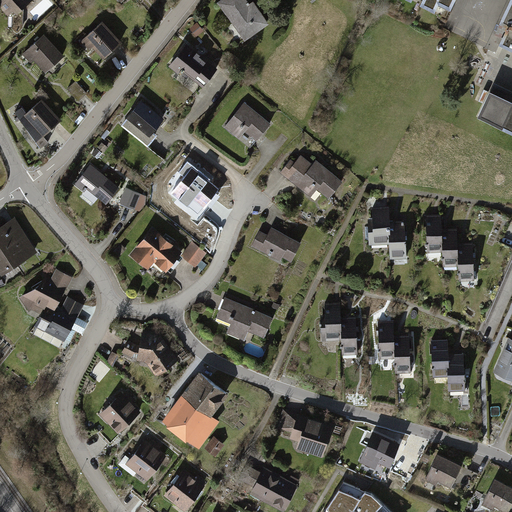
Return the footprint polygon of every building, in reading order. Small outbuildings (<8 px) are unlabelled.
[(24,8),(32,0),(0,0),(0,7),(7,16),(11,13),(12,13),(12,28),(17,34),(23,28),(24,8)] [(248,0),(219,0),(217,2),(245,41),(270,23),(254,1),(251,3),(248,0)] [(426,0),(423,6),(434,11),(438,2),(450,7),(453,0),(426,0)] [(511,0),(500,23),(501,23),(496,34),(503,38),(500,45),(511,50),(511,0)] [(103,21),(80,41),(89,50),(92,47),(103,59),(122,42),(103,21)] [(198,22),(190,28),(196,37),(204,31),(198,22)] [(44,34),(22,54),(30,63),(33,60),(45,73),(64,56),(44,34)] [(187,44),(169,66),(178,74),(179,73),(187,79),(189,77),(203,88),(218,68),(187,44)] [(78,102),(87,94),(77,81),(67,89),(78,102)] [(511,101),(490,92),(479,115),(511,131),(511,101)] [(42,99),(27,112),(22,107),(14,112),(40,149),(48,142),(44,136),(61,120),(42,99)] [(142,100),(121,126),(147,147),(157,135),(153,132),(164,118),(142,100)] [(244,102),(225,127),(240,139),(245,132),(257,142),(271,124),(244,102)] [(291,158),(280,173),(311,197),(317,190),(329,199),(343,181),(316,161),(313,164),(301,155),(295,162),(291,158)] [(91,164),(75,184),(91,197),(93,194),(106,205),(120,187),(91,164)] [(191,168),(172,194),(187,205),(192,197),(205,207),(219,188),(191,168)] [(148,196),(125,187),(119,203),(142,212),(148,196)] [(390,207),(373,208),(373,218),(368,219),(369,245),(390,244),(391,259),(407,258),(405,221),(391,222),(390,207)] [(441,215),(426,216),(427,253),(442,252),(443,267),(458,267),(459,282),(475,281),(473,242),(458,243),(457,229),(442,230),(441,215)] [(15,217),(0,226),(0,273),(2,276),(38,252),(15,217)] [(152,227),(130,255),(149,270),(154,262),(166,272),(182,251),(152,227)] [(260,231),(252,246),(281,261),(283,257),(292,262),(302,243),(272,228),(268,235),(260,231)] [(192,241),(181,256),(196,267),(207,253),(192,241)] [(39,285),(20,297),(29,312),(33,309),(41,314),(34,326),(65,342),(84,305),(68,296),(62,307),(58,306),(66,289),(67,290),(73,277),(56,268),(50,280),(49,277),(38,284),(39,285)] [(225,297),(216,318),(231,324),(227,333),(245,340),(248,331),(265,338),(274,317),(225,297)] [(341,302),(325,303),(326,314),(321,314),(322,341),(342,340),(343,355),(358,354),(356,317),(342,317),(341,302)] [(395,320),(378,321),(380,360),(395,359),(396,373),(412,373),(410,335),(395,336),(395,320)] [(161,335),(142,332),(140,346),(128,340),(122,352),(132,357),(138,358),(138,361),(146,362),(157,377),(179,360),(161,335)] [(511,339),(508,337),(493,372),(511,380),(511,339)] [(447,339),(431,340),(433,378),(448,377),(449,392),(465,391),(463,353),(448,354),(447,339)] [(112,352),(107,362),(113,367),(119,355),(112,352)] [(199,371),(162,420),(168,424),(167,426),(186,441),(188,439),(200,449),(221,421),(214,416),(230,395),(199,371)] [(121,393),(99,414),(119,434),(141,412),(121,393)] [(277,428),(292,433),(290,439),(299,442),(297,449),(323,458),(333,426),(283,409),(277,428)] [(373,430),(360,462),(372,467),(375,459),(388,465),(398,441),(373,430)] [(225,444),(214,436),(205,448),(216,457),(225,444)] [(125,456),(118,465),(134,477),(137,473),(148,481),(167,456),(145,439),(130,459),(125,456)] [(437,452),(425,479),(436,484),(438,480),(451,486),(462,463),(437,452)] [(246,464),(238,479),(254,488),(250,495),(283,511),(284,511),(298,485),(265,467),(262,472),(246,464)] [(184,469),(164,496),(185,511),(205,486),(184,469)] [(511,484),(495,476),(481,503),(493,509),(495,505),(508,511),(511,503),(511,484)] [(344,482),(324,511),(393,511),(372,492),(344,482)]
